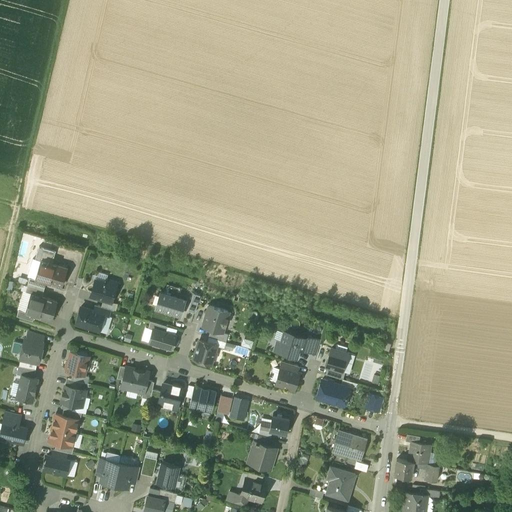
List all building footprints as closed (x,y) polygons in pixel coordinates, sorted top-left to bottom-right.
[(56,250),(39,245),(35,259),(40,260),(41,259),(52,263),(56,250)] [(52,263),(41,259),(40,260),(35,279),(46,282),(61,287),(67,268),(52,263)] [(35,279),(29,277),(27,286),(43,291),(46,282),(35,279)] [(106,279),(105,282),(95,279),(91,293),(92,293),(93,295),(93,297),(103,300),(111,302),(117,282),(106,279)] [(43,291),(27,286),(25,292),(30,293),(42,297),(43,291)] [(42,297),(30,293),(25,312),(34,315),(51,320),(57,301),(42,297)] [(185,300),(160,293),(155,308),(180,316),(185,300)] [(200,295),(193,293),(188,310),(195,312),(200,295)] [(111,302),(103,300),(101,306),(111,309),(113,310),(115,303),(111,302)] [(101,306),(96,305),(94,310),(104,313),(103,314),(109,316),(111,309),(101,306)] [(228,311),(209,305),(203,326),(211,329),(222,332),(224,325),(225,326),(227,318),(226,318),(228,311)] [(94,310),(81,306),(76,323),(99,330),(103,314),(104,313),(94,310)] [(25,312),(18,310),(16,316),(32,321),(34,315),(25,312)] [(167,326),(150,321),(148,328),(153,329),(153,328),(165,332),(167,326)] [(165,332),(153,328),(153,329),(149,341),(171,348),(175,335),(165,332)] [(222,332),(211,329),(208,336),(226,342),(228,334),(222,332)] [(43,336),(28,331),(26,339),(26,340),(42,343),(43,336)] [(307,338),(284,331),(281,341),(277,339),(274,350),(288,354),(287,355),(296,357),(298,349),(303,350),(307,338)] [(319,339),(308,335),(307,338),(303,350),(315,354),(319,339)] [(226,342),(208,336),(207,342),(216,345),(216,346),(224,348),(226,342)] [(42,343),(26,340),(26,339),(24,339),(23,344),(21,346),(20,351),(21,353),(20,358),(38,363),(43,343),(42,343)] [(207,342),(199,340),(193,359),(210,364),(212,358),(214,359),(216,352),(214,352),(216,346),(216,345),(207,342)] [(347,352),(331,347),(326,367),(327,367),(341,371),(342,371),(347,352)] [(78,353),(70,351),(65,371),(73,373),(85,375),(86,370),(87,368),(88,366),(89,363),(88,361),(89,356),(87,355),(87,354),(85,353),(83,352),(81,352),(78,352),(78,353)] [(298,366),(282,361),(280,367),(296,372),(296,371),(298,366)] [(36,369),(19,365),(17,374),(21,375),(22,375),(34,377),(36,369)] [(126,367),(120,366),(117,378),(123,380),(126,367)] [(145,371),(126,367),(123,380),(121,387),(143,392),(144,392),(146,380),(148,375),(145,371)] [(296,372),(280,367),(275,384),(294,389),(299,372),(296,371),(296,372)] [(341,371),(327,367),(325,374),(342,379),(345,372),(342,371),(341,371)] [(85,375),(73,373),(71,379),(84,382),(87,383),(89,376),(85,375)] [(34,377),(22,375),(21,375),(16,397),(23,399),(23,400),(25,400),(25,399),(32,401),(37,378),(34,377)] [(71,379),(67,379),(66,385),(83,389),(84,382),(71,379)] [(349,387),(322,379),(317,396),(343,404),(349,387)] [(154,382),(146,380),(144,392),(143,392),(142,397),(150,399),(152,389),(154,382)] [(172,385),(163,383),(161,391),(158,404),(166,406),(171,403),(177,404),(181,388),(180,387),(180,385),(172,384),(172,385)] [(66,385),(65,385),(64,390),(63,390),(62,396),(62,397),(61,402),(82,406),(85,390),(83,389),(66,385)] [(215,392),(194,387),(189,406),(211,411),(215,392)] [(161,391),(152,389),(150,399),(148,407),(157,409),(158,404),(161,391)] [(382,397),(370,394),(366,407),(378,410),(382,397)] [(230,415),(233,398),(221,395),(217,412),(230,415)] [(246,399),(234,396),(233,398),(230,415),(237,416),(236,418),(243,420),(245,412),(244,412),(246,399)] [(81,412),(64,408),(62,415),(78,419),(77,419),(80,420),(81,412)] [(21,414),(6,411),(3,422),(18,426),(21,414)] [(284,414),(277,413),(276,416),(272,415),(271,423),(269,431),(271,432),(286,434),(289,418),(283,417),(284,414)] [(62,415),(55,414),(52,427),(74,432),(77,419),(78,419),(62,415)] [(271,423),(261,421),(258,434),(270,438),(271,432),(269,431),(271,423)] [(18,426),(3,422),(3,423),(0,435),(0,436),(8,439),(10,441),(14,442),(16,441),(23,442),(26,428),(18,426)] [(74,432),(52,427),(49,441),(56,442),(71,446),(74,432)] [(366,439),(339,431),(333,451),(360,459),(366,439)] [(258,434),(256,442),(268,446),(270,438),(258,434)] [(420,436),(407,434),(405,441),(411,442),(411,441),(419,442),(420,436)] [(256,442),(254,441),(249,455),(255,457),(253,464),(270,469),(273,461),(272,461),(276,448),(256,442)] [(419,442),(411,441),(411,442),(408,461),(413,462),(427,463),(430,444),(419,442)] [(71,446),(56,442),(54,449),(67,452),(72,453),(74,446),(71,446)] [(54,449),(53,449),(52,456),(65,459),(67,452),(54,449)] [(52,456),(47,455),(44,469),(54,472),(55,473),(58,474),(60,473),(66,474),(69,460),(65,459),(52,456)] [(156,459),(145,456),(143,463),(154,466),(156,459)] [(105,459),(99,458),(95,473),(101,474),(105,459)] [(119,462),(105,459),(101,474),(100,480),(114,484),(119,462)] [(408,461),(396,459),(394,475),(411,477),(413,467),(413,462),(408,461)] [(368,465),(356,461),(354,468),(366,472),(368,465)] [(133,466),(119,462),(114,484),(128,487),(133,466)] [(154,466),(143,463),(141,472),(152,475),(154,466)] [(178,467),(162,463),(157,482),(174,486),(178,467)] [(438,465),(429,464),(427,480),(436,481),(438,465)] [(133,466),(130,481),(136,482),(139,467),(133,466)] [(355,474),(330,467),(327,478),(330,479),(326,493),(346,499),(350,484),(352,484),(355,474)] [(261,483),(263,476),(248,472),(246,478),(261,483)] [(246,478),(241,494),(241,495),(247,497),(260,501),(265,484),(261,483),(246,478)] [(323,492),(311,488),(310,494),(322,498),(323,492)] [(439,491),(420,488),(419,494),(427,495),(427,496),(438,497),(439,491)] [(177,493),(159,489),(157,498),(164,500),(175,502),(177,493)] [(419,494),(406,492),(405,496),(404,496),(403,503),(405,503),(404,511),(408,511),(414,511),(415,511),(424,511),(427,496),(427,495),(419,494)] [(247,497),(241,495),(241,494),(240,494),(236,496),(234,501),(245,505),(247,497)] [(157,498),(147,496),(144,510),(151,511),(161,511),(164,500),(157,498)]
